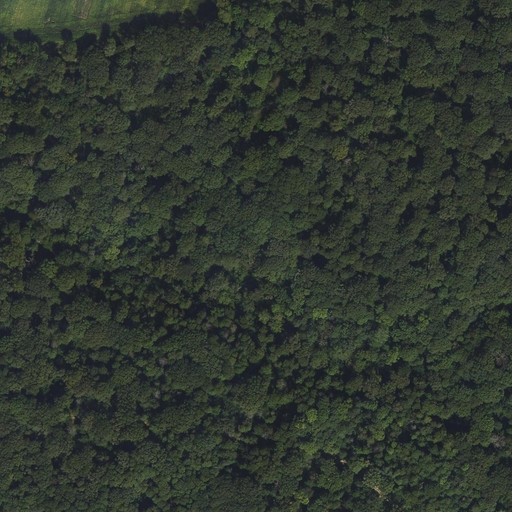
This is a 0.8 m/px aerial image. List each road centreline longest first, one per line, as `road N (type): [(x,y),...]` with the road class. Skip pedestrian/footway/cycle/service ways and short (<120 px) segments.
road 1 (track): [(0,62),(155,68),(203,47),(307,26),(381,50),(441,46),(511,97)]
road 2 (track): [(0,408),(336,454),(406,511)]
road 3 (track): [(133,68),(0,464)]
